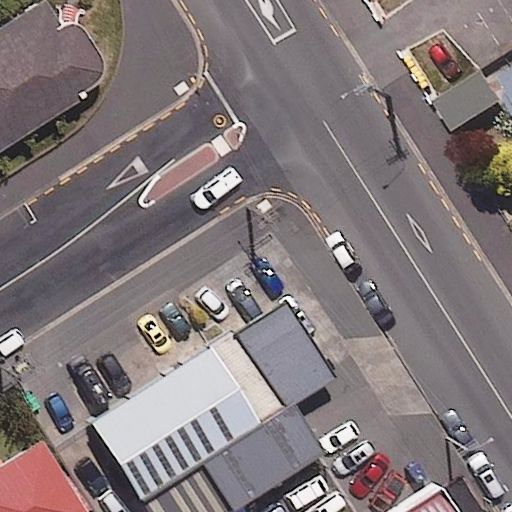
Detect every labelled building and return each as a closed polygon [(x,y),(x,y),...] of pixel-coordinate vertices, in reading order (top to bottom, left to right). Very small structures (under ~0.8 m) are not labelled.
[(54,29),(35,0),(34,0),(0,22),(0,144),(104,78),(67,21),(54,29)] [(505,105),(485,75),(441,105),(461,134),(505,105)] [(511,79),(502,85),(511,100),(511,79)] [(325,380),(277,304),(83,425),(137,511),(220,511),(313,454),(283,406),(325,380)] [(80,511),(36,440),(0,462),(0,511),(80,511)] [(478,511),(454,474),(393,511),(478,511)]
